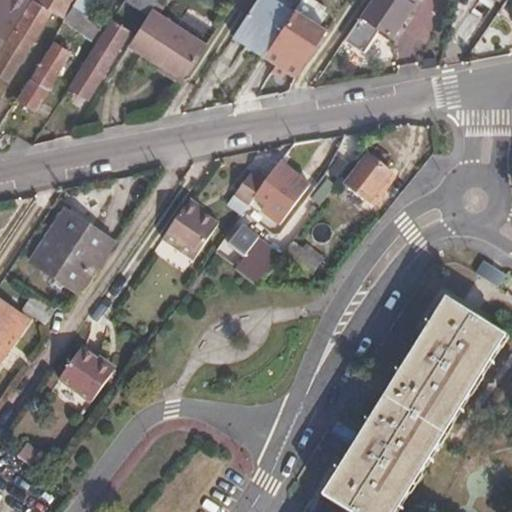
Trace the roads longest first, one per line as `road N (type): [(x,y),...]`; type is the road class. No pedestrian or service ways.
road 1 (tertiary): [(0,178),(115,148),(491,80)]
road 2 (unknown): [(182,137),(0,429)]
road 3 (residential): [(74,511),(139,423),(171,408),(208,410),(285,444)]
road 4 (residential): [(448,198),(413,212),(378,247),(332,325),(312,383)]
road 5 (residential): [(312,383),(414,250),(462,221)]
